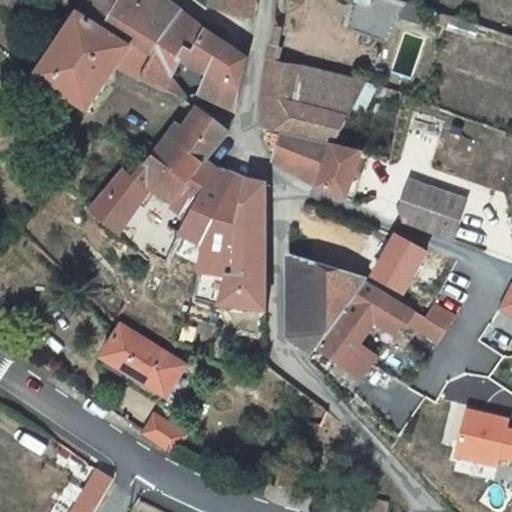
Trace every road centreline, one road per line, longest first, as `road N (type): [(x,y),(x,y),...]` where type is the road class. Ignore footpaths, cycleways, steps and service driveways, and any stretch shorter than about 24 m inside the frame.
road 1 (residential): [(266,0),(243,123),(273,181),(282,359),(431,511)]
road 2 (unclassified): [(141,467),(0,371)]
